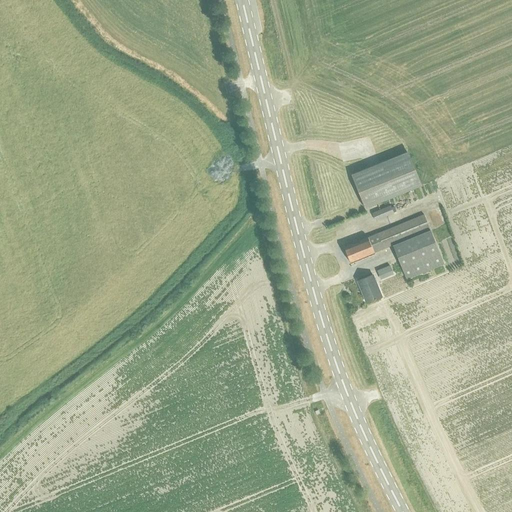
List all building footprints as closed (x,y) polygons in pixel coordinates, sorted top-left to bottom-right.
[(350,174),(364,207),(420,185),(406,151),(350,174)] [(390,205),(372,213),(375,220),(393,212),(390,205)] [(365,238),(371,253),(392,244),(430,229),(423,214),(365,238)] [(430,229),(392,244),(407,278),(445,263),(430,229)] [(349,262),(371,253),(365,238),(343,247),(349,262)] [(390,265),(377,270),(381,278),(393,273),(390,265)] [(373,273),(358,280),(368,302),(382,295),(373,273)]
